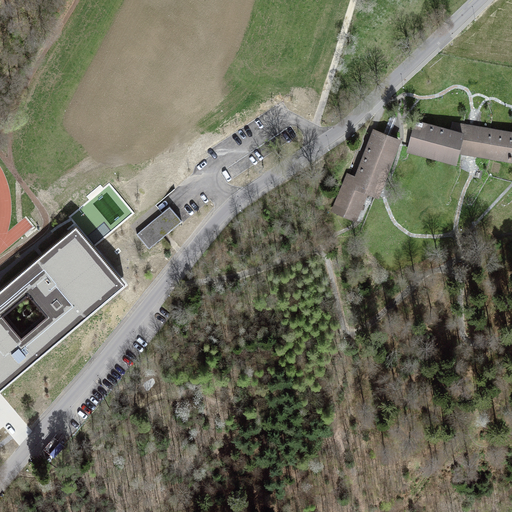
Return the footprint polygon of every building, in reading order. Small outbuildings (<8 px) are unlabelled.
[(408,149),(456,161),(459,151),(465,127),(452,125),(451,132),(421,125),(422,123),(417,121),(416,123),(415,123),(408,149)] [(511,134),(479,129),(465,127),(459,151),(511,159),(511,134)] [(398,139),(375,131),(357,178),(349,175),(334,211),(354,219),(365,192),(376,196),(398,139)] [(169,206),(137,234),(149,248),(182,221),(169,206)] [(0,390),(127,283),(77,224),(0,289),(0,390)]
